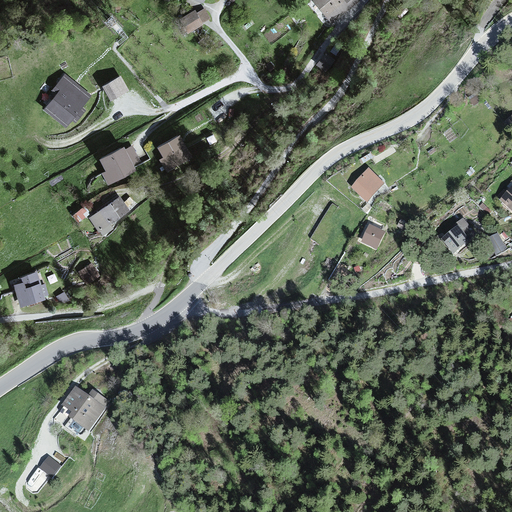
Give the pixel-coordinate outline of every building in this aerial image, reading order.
[(341,0),(309,0),(327,20),(345,5),(341,0)] [(178,18),(186,33),(211,21),(204,9),(195,14),(193,11),(178,18)] [(326,52),(316,65),(325,72),(335,60),(326,52)] [(69,72),(43,102),(71,129),(98,100),(69,72)] [(120,74),(101,84),(110,100),(129,90),(120,74)] [(178,134),(156,146),(162,156),(158,158),(167,171),(191,158),(178,134)] [(99,173),(107,188),(135,172),(128,160),(137,156),(131,145),(123,150),(122,147),(97,161),(103,171),(99,173)] [(369,171),(350,191),(365,205),(384,185),(369,171)] [(511,188),(499,204),(511,215),(511,188)] [(118,196),(86,217),(97,233),(128,211),(118,196)] [(333,204),(311,239),(321,246),(343,211),(333,204)] [(383,234),(368,227),(360,245),(375,252),(383,234)] [(457,230),(440,243),(453,258),(469,245),(457,230)] [(497,234),(485,242),(494,258),(507,250),(497,234)] [(92,260),(76,269),(83,281),(99,272),(92,260)] [(12,285),(18,308),(44,300),(36,273),(17,278),(19,283),(12,285)] [(105,412),(74,389),(57,412),(87,435),(105,412)] [(60,466),(49,457),(40,469),(52,477),(60,466)]
